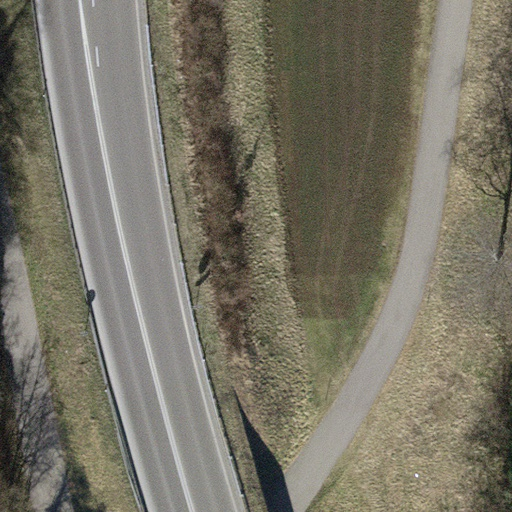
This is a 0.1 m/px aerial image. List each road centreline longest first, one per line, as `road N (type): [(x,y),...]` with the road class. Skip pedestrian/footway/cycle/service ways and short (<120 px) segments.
road 1 (track): [(286,511),(351,410),(413,283),(436,193),(461,0)]
road 2 (trunk): [(194,511),(119,210),(86,0)]
